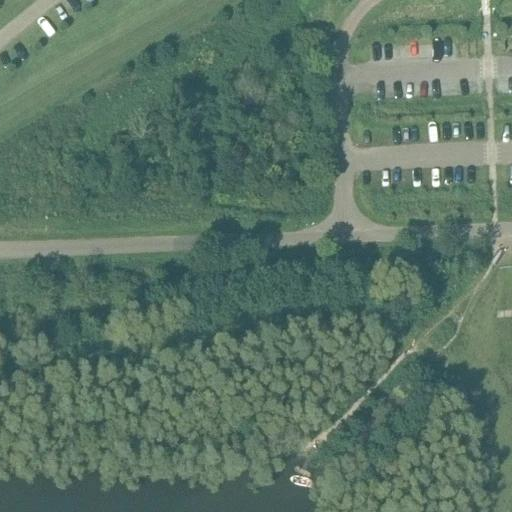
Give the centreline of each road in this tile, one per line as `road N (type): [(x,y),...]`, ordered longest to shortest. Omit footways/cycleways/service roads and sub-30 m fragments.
road 1 (unclassified): [(0,250),(511,229)]
road 2 (track): [(0,391),(247,331),(357,322),(458,334)]
